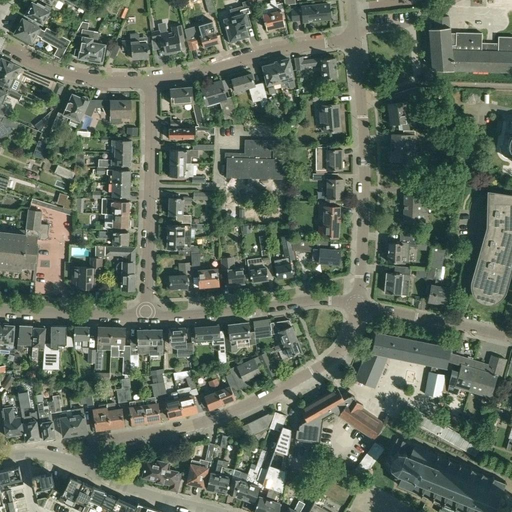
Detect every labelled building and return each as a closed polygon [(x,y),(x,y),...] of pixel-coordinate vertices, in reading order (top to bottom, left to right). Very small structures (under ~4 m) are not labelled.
[(267,29),(284,25),(281,11),(283,10),(281,2),(275,4),(273,0),(270,0),(270,3),(266,4),(268,13),(262,15),(264,24),(266,24),(267,29)] [(46,6),(38,1),(36,4),(32,2),(29,8),(27,8),(25,10),(26,13),(25,15),(43,24),(50,10),(65,18),(67,14),(53,6),(52,7),(47,4),(46,6)] [(291,9),(292,21),(303,20),(303,22),(330,19),(328,4),(301,7),(301,8),(291,9)] [(235,39),(240,38),(245,36),(247,36),(245,29),(246,29),(246,28),(245,28),(251,26),(248,14),(251,13),(249,5),(244,6),(245,14),(232,17),(225,20),(229,37),(228,37),(230,44),(236,42),(235,39)] [(129,9),(120,6),(117,15),(125,19),(129,9)] [(511,38),(498,38),(498,44),(481,43),(482,33),(458,32),(458,35),(450,35),(449,16),(434,17),(434,28),(433,28),(432,17),(429,17),(430,28),(429,28),(432,70),(511,72),(511,38)] [(15,33),(32,42),(36,34),(41,37),(41,38),(58,48),(55,54),(61,57),(70,40),(47,28),(46,31),(34,25),(34,24),(29,21),(28,22),(23,19),(19,26),(17,26),(15,30),(16,32),(15,33)] [(213,21),(185,29),(190,50),(197,48),(196,43),(202,41),(203,47),(218,43),(213,21)] [(79,58),(88,59),(92,42),(92,37),(94,31),(87,30),(89,23),(82,22),(75,35),(83,36),(81,49),(76,48),(74,56),(79,57),(79,58)] [(152,31),(153,38),(159,37),(161,45),(163,45),(165,52),(181,49),(180,41),(184,40),(181,24),(170,26),(171,32),(168,32),(168,31),(166,32),(165,25),(159,27),(159,30),(152,31)] [(92,37),(92,42),(88,59),(95,60),(95,62),(99,63),(100,61),(102,62),(105,44),(96,43),(98,31),(94,31),(92,37)] [(132,58),(149,57),(148,43),(140,44),(139,41),(139,34),(131,34),(131,41),(130,41),(122,42),(122,49),(128,49),(129,55),(132,54),(132,58)] [(115,59),(120,46),(115,44),(109,57),(115,59)] [(302,60),(302,56),(294,57),(296,70),(303,69),(303,66),(321,64),(323,78),(336,77),(336,75),(337,75),(337,70),(336,70),(334,57),(321,59),(321,58),(302,60)] [(6,60),(1,58),(0,59),(0,71),(22,82),(24,76),(44,86),(42,91),(49,94),(54,81),(50,80),(42,77),(35,74),(31,73),(28,71),(24,69),(18,67),(13,64),(11,62),(9,62),(7,61),(6,60)] [(288,59),(275,62),(280,80),(280,82),(281,87),(289,85),(289,87),(290,89),(293,88),(293,87),(294,86),(293,80),(290,64),(289,64),(288,59)] [(280,82),(280,80),(275,62),(268,64),(269,65),(263,67),(264,71),(266,80),(268,88),(270,94),(271,94),(272,95),(275,94),(272,83),(280,82)] [(0,85),(3,87),(9,89),(17,93),(19,87),(22,82),(0,71),(0,85)] [(260,100),(261,107),(269,105),(263,83),(255,85),(252,74),(232,79),(233,83),(229,84),(231,92),(248,87),(252,102),(260,100)] [(226,98),(221,80),(213,82),(214,84),(201,88),(203,97),(199,98),(201,106),(213,102),(214,104),(219,102),(224,121),(232,119),(234,124),(241,124),(239,117),(233,96),(226,98)] [(58,99),(64,85),(58,83),(51,96),(58,99)] [(17,93),(9,89),(3,87),(2,90),(0,89),(0,112),(2,114),(5,106),(2,105),(7,94),(19,99),(21,94),(17,93)] [(430,88),(420,87),(414,87),(404,90),(408,101),(387,104),(390,125),(408,122),(408,121),(411,121),(410,112),(421,111),(420,106),(421,106),(421,104),(420,104),(419,100),(416,100),(433,95),(430,88)] [(191,90),(191,88),(169,90),(171,105),(192,103),(192,104),(199,103),(196,89),(191,90)] [(340,130),(339,120),(337,120),(337,112),(338,112),(338,104),(328,104),(327,93),(312,94),(313,99),(313,101),(321,101),(322,111),(319,111),(320,122),(321,131),(324,131),(332,130),(332,132),(339,132),(338,130),(340,130)] [(58,115),(53,125),(52,128),(57,131),(62,133),(69,116),(72,118),(70,122),(78,126),(84,113),(89,100),(87,97),(85,96),(82,97),(81,97),(81,98),(77,96),(77,95),(74,94),(72,95),(71,98),(70,101),(69,101),(66,108),(67,108),(63,117),(58,115)] [(89,100),(84,113),(91,116),(94,107),(103,107),(106,113),(106,115),(111,115),(111,117),(110,117),(110,123),(121,123),(121,121),(123,121),(123,117),(131,117),(131,100),(89,100)] [(0,137),(2,137),(4,136),(7,135),(9,133),(11,132),(13,131),(15,129),(16,127),(17,128),(20,122),(10,118),(0,114),(0,137)] [(463,116),(463,127),(474,128),(474,117),(463,116)] [(44,117),(34,125),(39,130),(48,122),(44,117)] [(196,138),(196,131),(205,131),(205,127),(199,127),(196,127),(196,129),(169,129),(169,138),(196,138)] [(414,161),(415,135),(416,135),(416,131),(403,130),(403,134),(391,134),(391,161),(414,161)] [(34,154),(46,158),(44,141),(39,139),(34,154)] [(113,152),(133,152),(133,146),(131,146),(131,141),(113,140),(113,145),(113,152)] [(270,150),(279,151),(279,141),(245,140),(245,141),(247,141),(246,153),(227,152),(226,177),(227,177),(227,176),(284,178),(284,179),(285,180),(286,159),(270,158),(270,150)] [(316,170),(327,170),(341,170),(341,155),(342,155),(342,150),(326,150),(326,147),(316,147),(316,170)] [(170,150),(170,163),(190,163),(191,156),(191,151),(170,150)] [(132,160),(133,152),(113,152),(113,160),(99,159),(98,167),(105,167),(112,167),(112,165),(130,165),(131,159),(132,160)] [(193,163),(190,163),(170,163),(170,176),(193,176),(193,163)] [(57,165),(54,173),(71,179),(74,172),(57,165)] [(113,181),(113,182),(123,183),(130,183),(130,170),(114,169),(113,175),(109,175),(109,180),(113,181)] [(325,189),(325,198),(325,202),(335,202),(334,202),(334,198),(343,198),(343,179),(338,179),(338,173),(312,173),(312,179),(328,179),(328,189),(325,189)] [(0,188),(6,190),(9,180),(0,177),(0,188)] [(446,179),(440,186),(446,191),(446,190),(447,191),(453,184),(446,179)] [(129,197),(130,183),(123,183),(113,182),(113,183),(109,184),(109,190),(113,190),(113,196),(129,197)] [(426,222),(427,188),(413,188),(413,195),(405,195),(404,222),(426,222)] [(100,199),(101,191),(92,190),(92,199),(100,199)] [(488,213),(487,221),(487,226),(511,230),(511,195),(488,192),(488,194),(488,205),(486,204),(486,205),(490,205),(488,213)] [(105,214),(113,214),(129,214),(129,202),(112,201),(112,198),(102,198),(102,214),(105,214)] [(191,204),(191,198),(183,198),(169,198),(169,215),(176,215),(176,221),(182,221),(182,223),(191,223),(191,216),(182,215),(183,203),(191,204)] [(31,203),(72,216),(73,211),(32,199),(31,203)] [(66,200),(64,207),(71,210),(73,202),(66,200)] [(323,210),(323,221),(323,237),(338,237),(339,206),(330,206),(323,206),(323,210)] [(41,211),(29,209),(27,231),(0,228),(0,269),(22,272),(23,267),(34,268),(35,261),(36,261),(38,245),(37,244),(38,241),(38,237),(42,238),(48,233),(49,224),(40,223),(41,211)] [(129,220),(129,214),(113,214),(105,214),(105,223),(102,223),(102,222),(90,222),(89,228),(108,229),(108,227),(130,227),(130,220),(129,220)] [(168,225),(168,238),(191,238),(191,230),(199,230),(199,224),(190,224),(190,226),(168,225)] [(481,248),(478,259),(478,260),(487,262),(503,263),(507,264),(509,258),(511,258),(511,230),(487,226),(484,239),(483,247),(480,247),(481,248)] [(83,229),(81,229),(75,229),(75,244),(79,245),(79,241),(83,241),(83,229)] [(128,245),(128,232),(100,231),(99,237),(113,238),(113,244),(128,245)] [(389,242),(388,261),(409,262),(410,246),(417,246),(418,234),(402,233),(401,243),(389,242)] [(281,236),(284,251),(288,250),(289,258),(273,260),(276,279),(278,278),(278,280),(283,279),(283,278),(292,276),(290,260),(294,260),(293,251),(291,238),(291,235),(281,236)] [(167,249),(179,250),(179,256),(190,256),(190,252),(191,252),(197,252),(198,252),(198,247),(191,247),(191,238),(168,238),(167,249)] [(319,262),(339,264),(340,251),(324,249),(325,241),(291,238),(293,251),(298,251),(298,250),(312,251),(312,257),(319,258),(319,262)] [(433,245),(431,253),(426,278),(435,280),(440,281),(442,281),(445,267),(442,266),(446,248),(433,245)] [(93,288),(94,278),(102,278),(102,258),(105,255),(105,246),(96,246),(95,257),(94,257),(90,260),(90,267),(72,266),(72,280),(73,280),(73,287),(78,287),(78,288),(93,288)] [(120,273),(121,273),(121,289),(134,289),(135,255),(132,255),(132,247),(105,246),(105,254),(122,254),(122,262),(121,262),(120,262),(119,262),(118,263),(117,264),(117,265),(116,265),(116,266),(116,267),(116,268),(116,269),(117,270),(117,271),(118,272),(119,273),(120,273)] [(252,282),(254,282),(254,283),(261,282),(261,280),(268,279),(266,268),(271,267),(269,250),(261,251),(262,257),(248,259),(252,282)] [(191,263),(192,274),(192,278),(198,277),(199,287),(211,286),(211,287),(217,287),(217,286),(219,286),(218,269),(199,270),(199,266),(200,252),(197,252),(191,252),(191,263)] [(229,284),(238,283),(238,284),(243,284),(243,283),(245,283),(243,268),(235,269),(234,257),(220,259),(222,271),(227,270),(229,284)] [(498,299),(500,298),(501,296),(503,295),(504,293),(505,291),(505,289),(511,265),(507,264),(503,263),(487,262),(478,260),(472,280),(472,282),(472,284),(472,286),(472,288),(472,290),(473,292),(474,294),(475,295),(476,297),(478,298),(480,299),(481,300),(483,301),(485,302),(487,302),(489,302),(491,302),(493,301),(496,300),(498,299)] [(186,275),(192,274),(191,263),(178,264),(179,275),(165,276),(166,289),(187,288),(186,275)] [(383,291),(385,291),(384,292),(408,294),(411,267),(394,266),(394,273),(386,272),(385,285),(384,284),(383,291)] [(452,279),(450,290),(456,291),(458,280),(452,279)] [(442,281),(440,281),(435,280),(434,285),(431,285),(428,301),(436,303),(436,304),(441,305),(442,304),(445,304),(448,288),(441,286),(442,281)] [(253,322),(255,332),(270,329),(271,334),(279,333),(283,344),(296,339),(289,321),(272,324),(272,319),(253,322)] [(13,337),(14,326),(9,325),(8,324),(4,323),(3,325),(2,325),(0,346),(0,350),(10,351),(10,353),(15,354),(15,347),(13,347),(14,337),(13,337)] [(229,336),(224,337),(225,351),(237,350),(237,344),(239,344),(241,339),(248,339),(249,345),(256,344),(255,332),(249,332),(248,323),(244,323),(239,323),(228,324),(229,336)] [(19,324),(19,326),(19,336),(18,336),(17,350),(22,350),(23,345),(22,344),(31,345),(32,325),(19,324)] [(44,347),(44,343),(45,328),(44,328),(42,326),(40,326),(39,328),(34,327),(32,357),(37,358),(37,346),(44,347)] [(51,344),(44,343),(44,347),(44,350),(43,366),(52,366),(57,366),(58,349),(58,344),(65,344),(65,346),(73,346),(71,336),(66,336),(66,326),(51,326),(51,344)] [(88,347),(89,327),(74,326),(74,345),(83,345),(83,347),(83,349),(84,350),(85,350),(86,351),(88,351),(87,363),(94,363),(94,349),(88,349),(88,347)] [(219,326),(201,327),(196,327),(196,328),(195,328),(195,334),(191,334),(192,340),(212,338),(212,345),(219,344),(220,350),(218,350),(219,364),(226,364),(225,351),(224,337),(223,332),(219,332),(219,326)] [(96,349),(94,349),(94,363),(95,363),(95,369),(102,369),(102,349),(103,349),(103,343),(111,343),(111,327),(97,327),(97,352),(95,352),(96,349)] [(124,328),(111,327),(111,343),(118,343),(117,362),(124,362),(124,328)] [(169,329),(170,341),(170,342),(170,343),(171,344),(171,345),(172,346),(173,346),(174,347),(175,347),(176,348),(178,348),(178,351),(182,351),(183,357),(193,356),(192,344),(186,344),(185,328),(169,329)] [(149,353),(149,350),(149,329),(137,329),(137,338),(129,339),(130,354),(137,354),(137,353),(149,353)] [(162,329),(149,329),(149,350),(149,353),(149,354),(162,354),(162,347),(162,329)] [(446,367),(447,361),(452,362),(454,355),(449,353),(450,348),(389,335),(390,333),(390,331),(385,330),(385,332),(384,334),(375,332),(371,351),(368,350),(355,380),(373,387),(387,355),(432,364),(430,372),(429,372),(425,394),(440,397),(439,405),(444,406),(447,391),(446,390),(449,376),(445,375),(435,373),(436,365),(446,367)] [(301,352),(296,339),(283,344),(274,347),(275,352),(281,350),(282,351),(285,349),(288,357),(301,352)] [(459,356),(454,355),(452,362),(460,365),(458,371),(451,369),(449,376),(446,390),(447,391),(457,394),(459,386),(490,396),(497,376),(500,377),(505,359),(492,355),(489,365),(459,356)] [(231,374),(236,384),(238,389),(248,385),(246,379),(260,373),(257,366),(262,364),(258,357),(237,366),(229,369),(231,374)] [(276,374),(271,363),(264,367),(269,378),(276,374)] [(158,382),(157,383),(160,396),(167,395),(163,374),(156,375),(157,381),(158,381),(158,382)] [(229,386),(217,392),(222,405),(235,399),(229,387),(236,384),(231,374),(225,377),(229,386)] [(177,390),(177,391),(179,399),(183,415),(197,411),(193,396),(198,394),(191,376),(185,377),(188,387),(182,388),(177,390)] [(2,387),(7,390),(12,382),(7,378),(2,387)] [(121,379),(122,388),(124,402),(131,401),(129,387),(131,387),(129,378),(121,379)] [(154,397),(160,396),(157,383),(151,384),(154,397)] [(118,403),(124,402),(122,388),(116,389),(118,403)] [(337,388),(319,399),(328,415),(334,412),(373,438),(382,424),(371,416),(371,415),(360,407),(362,405),(354,399),(354,398),(354,397),(354,396),(353,396),(350,395),(349,395),(348,396),(345,392),(341,394),(337,388)] [(38,431),(37,425),(39,425),(36,412),(29,413),(29,416),(25,416),(23,408),(30,407),(30,408),(27,391),(27,392),(18,394),(18,393),(17,393),(26,441),(27,441),(28,442),(31,442),(33,440),(39,439),(38,431)] [(183,415),(179,399),(177,391),(171,393),(172,396),(165,398),(166,402),(165,402),(169,418),(183,415)] [(203,397),(209,410),(222,405),(217,392),(203,397)] [(85,394),(85,395),(87,407),(94,406),(92,393),(85,394)] [(40,424),(41,424),(44,439),(46,439),(48,438),(48,439),(53,438),(53,437),(55,437),(51,413),(55,412),(52,395),(52,394),(46,395),(48,409),(44,410),(43,402),(37,403),(40,424)] [(52,395),(55,412),(61,411),(58,394),(52,395)] [(87,407),(85,395),(79,396),(81,408),(87,407)] [(143,406),(146,422),(160,420),(157,399),(151,400),(152,405),(143,406)] [(322,419),(328,415),(319,399),(300,409),(303,416),(299,419),(301,423),(300,424),(299,425),(298,427),(298,428),(299,429),(296,429),(295,438),(319,442),(322,419)] [(146,422),(143,406),(142,400),(130,402),(131,408),(130,408),(132,424),(146,422)] [(118,427),(119,427),(119,426),(124,425),(122,409),(115,410),(114,402),(106,403),(110,428),(118,426),(118,427)] [(110,428),(106,403),(98,405),(99,408),(93,409),(96,430),(101,429),(101,430),(102,429),(110,428)] [(407,404),(401,415),(475,457),(481,446),(407,404)] [(12,407),(11,407),(3,408),(3,411),(1,411),(2,418),(4,417),(5,419),(3,420),(6,437),(23,434),(20,418),(14,418),(12,407)] [(72,416),(75,435),(81,434),(82,433),(87,432),(83,411),(78,412),(79,415),(72,416)] [(272,421),(275,411),(269,414),(263,417),(268,428),(269,428),(269,427),(272,421)] [(269,428),(280,432),(282,426),(286,415),(275,411),(272,421),(269,427),(269,428)] [(60,415),(63,436),(68,435),(70,436),(75,435),(72,416),(65,417),(65,414),(60,415)] [(453,416),(450,424),(458,427),(461,420),(453,416)] [(268,428),(263,417),(258,419),(263,431),(268,428)] [(263,431),(258,419),(253,422),(258,433),(263,431)] [(258,433),(253,422),(248,424),(253,435),(258,433)] [(253,435),(248,424),(243,427),(242,428),(247,438),(253,435)] [(290,429),(282,426),(280,432),(274,450),(287,454),(290,429)] [(220,447),(226,448),(228,436),(222,435),(220,447)] [(511,511),(511,497),(506,495),(507,493),(505,490),(503,489),(505,485),(506,483),(504,483),(505,481),(503,481),(502,482),(492,478),(493,476),(492,476),(491,477),(490,477),(490,476),(483,473),(483,474),(481,473),(482,472),(481,471),(480,473),(470,469),(471,467),(469,466),(469,468),(459,464),(459,462),(458,462),(458,463),(456,463),(457,462),(450,459),(449,460),(447,460),(448,458),(447,457),(446,459),(437,455),(437,454),(436,453),(436,455),(426,451),(426,449),(425,448),(424,450),(397,439),(391,454),(390,454),(390,455),(391,456),(389,461),(387,461),(387,462),(389,462),(390,467),(388,469),(390,470),(391,469),(395,472),(394,474),(395,475),(394,477),(399,479),(397,484),(409,489),(408,490),(410,491),(410,489),(420,493),(419,495),(420,495),(421,494),(430,498),(430,499),(432,500),(432,499),(434,499),(433,501),(440,503),(440,502),(442,502),(441,504),(443,505),(443,503),(453,507),(452,509),(454,509),(454,507),(464,511),(463,511),(511,511)] [(371,445),(381,452),(384,448),(374,441),(371,445)] [(191,460),(186,483),(195,485),(195,484),(203,486),(204,479),(208,463),(210,463),(214,444),(209,443),(205,460),(200,459),(199,461),(191,460)] [(371,445),(368,450),(377,457),(381,452),(371,445)] [(374,462),(377,457),(368,450),(364,455),(374,462)] [(364,455),(361,460),(370,467),(374,462),(364,455)] [(264,459),(259,457),(256,465),(255,470),(245,499),(248,500),(248,501),(253,503),(253,502),(254,502),(262,481),(266,469),(261,467),(264,459)] [(216,491),(223,461),(217,460),(214,474),(210,473),(206,488),(208,489),(208,490),(211,491),(212,490),(213,490),(216,491)] [(361,460),(357,464),(367,471),(370,467),(361,460)] [(177,493),(177,492),(179,481),(180,477),(181,473),(165,469),(167,463),(158,461),(157,464),(146,462),(145,461),(144,461),(143,462),(142,463),(142,464),(142,465),(142,466),(143,467),(143,468),(144,468),(145,468),(143,476),(157,479),(156,481),(170,485),(169,490),(168,491),(169,491),(170,490),(176,491),(176,493),(177,493)] [(230,477),(232,477),(233,469),(226,468),(227,462),(223,461),(216,491),(220,492),(221,493),(224,493),(225,493),(226,493),(230,477)] [(367,471),(357,464),(354,469),(363,476),(367,471)] [(19,465),(0,469),(0,481),(1,486),(22,481),(19,465)] [(283,484),(284,470),(282,469),(269,465),(262,484),(270,487),(275,488),(279,490),(282,491),(283,484)] [(127,475),(134,477),(136,471),(129,468),(127,475)] [(241,498),(245,499),(255,470),(250,468),(248,474),(233,469),(232,477),(228,493),(236,496),(237,497),(240,498),(241,498)] [(287,471),(285,484),(291,487),(297,476),(287,471)] [(54,485),(51,473),(45,474),(46,474),(32,477),(35,491),(50,487),(50,486),(54,485)] [(70,476),(61,495),(74,501),(75,499),(83,482),(70,476)] [(303,479),(297,476),(291,487),(297,490),(303,479)] [(314,485),(303,479),(297,490),(303,493),(302,496),(307,499),(314,485)] [(83,482),(75,499),(85,504),(94,487),(83,482)] [(85,504),(81,511),(87,511),(90,505),(99,509),(106,493),(104,492),(104,490),(94,487),(85,504)] [(266,511),(275,488),(270,487),(265,499),(259,497),(253,511),(266,511)] [(279,490),(275,488),(266,511),(278,511),(280,510),(280,504),(275,502),(279,490)] [(106,493),(99,509),(104,511),(110,511),(112,509),(117,498),(106,493)] [(327,499),(321,495),(318,494),(308,511),(330,511),(322,507),(327,499)] [(117,498),(112,509),(118,511),(133,511),(137,505),(118,496),(117,498)] [(46,497),(37,499),(38,505),(43,508),(48,498),(46,497)] [(299,511),(304,504),(298,501),(293,510),(288,507),(285,511),(299,511)]
